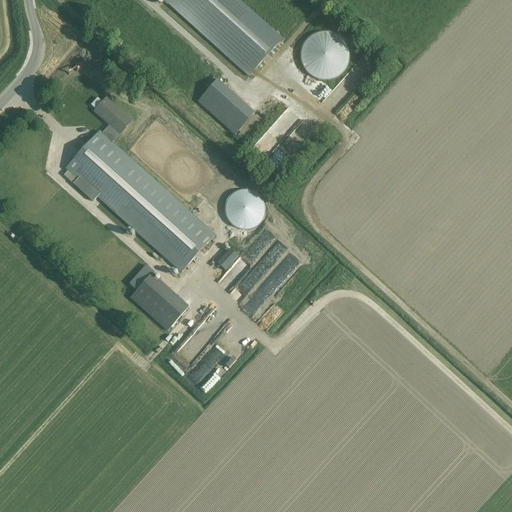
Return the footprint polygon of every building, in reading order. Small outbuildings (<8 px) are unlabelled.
[(163,0),(249,77),(282,39),(238,0),(163,0)] [(301,56),(301,58),(301,59),(301,61),(302,63),(302,65),(303,67),(304,69),(305,70),(306,72),(307,73),(308,75),(310,76),(311,77),(313,78),(315,79),(316,80),(318,81),(320,81),(322,81),(324,82),(326,82),(328,81),(330,81),(332,81),(333,80),(335,79),(337,78),(339,77),(340,76),(342,75),(343,73),(344,72),(345,70),(346,69),(347,67),(348,65),(348,63),(349,61),(349,59),(349,58),(349,56),(349,54),(348,52),(348,50),(347,48),(346,46),(345,45),(344,43),(343,42),(342,40),(340,39),(339,38),(337,37),(335,36),(333,35),(332,34),(330,34),(328,34),(326,33),(324,33),(322,34),(320,34),(318,34),(316,35),(315,36),(313,37),(311,38),(310,39),(308,40),(307,42),(306,43),(305,45),(304,46),(303,48),(302,50),(302,52),(301,54),(301,56)] [(360,58),(356,64),(362,69),(367,64),(360,58)] [(254,114),(218,81),(199,103),(235,135),(254,114)] [(111,126),(103,135),(112,143),(120,134),(120,135),(132,121),(107,99),(95,112),(111,126)] [(215,235),(112,143),(103,135),(100,133),(67,170),(78,180),(74,185),(93,202),(97,198),(181,273),(215,235)] [(237,300),(283,248),(273,240),(228,291),(237,300)] [(226,248),(217,259),(220,261),(229,251),(226,248)] [(216,265),(222,271),(236,256),(230,251),(216,265)] [(228,268),(217,279),(226,287),(237,276),(228,268)] [(187,310),(151,277),(131,299),(167,332),(187,310)]
